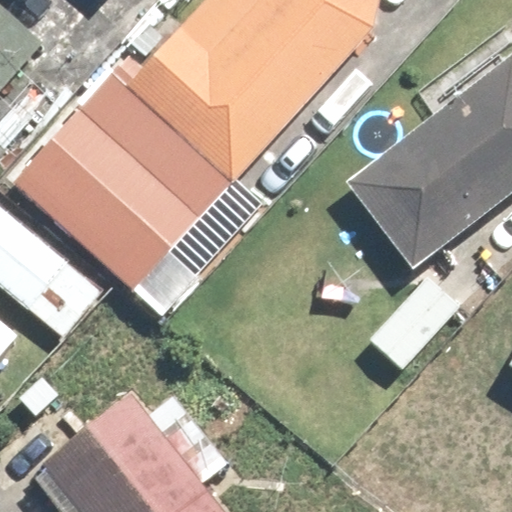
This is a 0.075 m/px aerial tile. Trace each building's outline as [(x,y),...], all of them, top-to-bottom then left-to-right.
[(210,0),(135,84),(113,65),(16,173),(143,286),(366,37),(375,0),(210,0)] [(0,88),(35,47),(0,16),(0,88)] [(403,275),(511,187),(511,76),(502,65),(339,196),(403,275)] [(0,215),(0,299),(51,343),(92,294),(0,215)] [(360,349),(392,380),(455,317),(423,285),(360,349)] [(511,449),(511,404),(450,350),(394,414),(478,488),(511,449)] [(511,354),(500,373),(511,380),(511,354)] [(31,474),(62,511),(204,511),(116,404),(31,474)]
